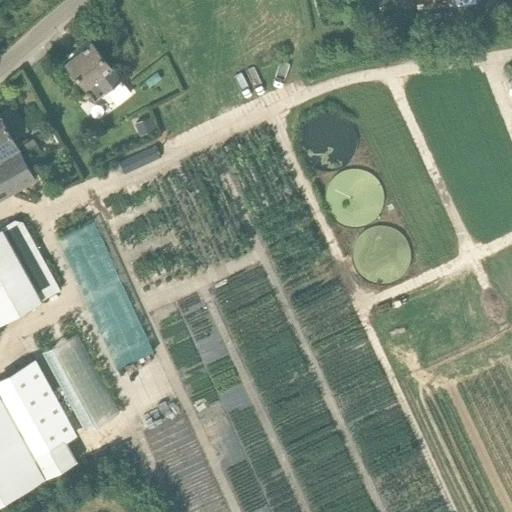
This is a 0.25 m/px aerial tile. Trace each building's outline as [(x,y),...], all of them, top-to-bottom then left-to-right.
[(120,80),(91,43),(65,63),(84,88),(94,100),(105,92),(115,104),(130,93),(120,80)] [(0,155),(16,146),(10,135),(13,133),(15,131),(16,128),(16,125),(15,122),(14,120),(11,118),(8,118),(5,118),(3,119),(1,119),(0,116),(0,155)] [(148,118),(139,122),(144,134),(153,130),(148,118)] [(124,174),(160,157),(154,145),(117,162),(124,174)] [(16,146),(0,155),(0,198),(35,179),(16,146)] [(20,220),(0,231),(0,326),(60,292),(20,220)] [(0,394),(7,406),(0,410),(0,507),(78,465),(67,443),(76,438),(36,365),(0,385),(0,394)]
